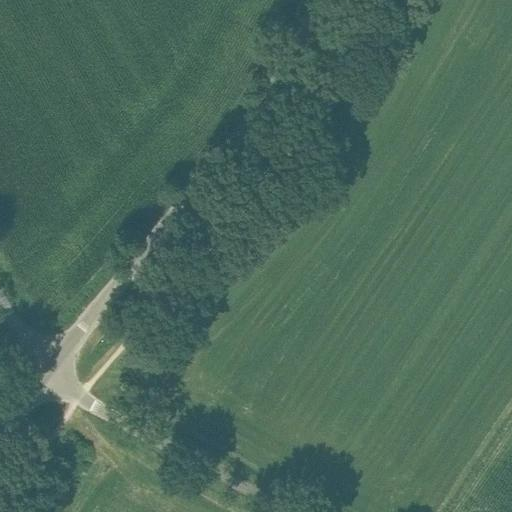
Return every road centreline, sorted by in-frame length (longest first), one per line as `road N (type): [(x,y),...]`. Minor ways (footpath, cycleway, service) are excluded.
road 1 (unclassified): [(48,370),(289,62),(321,0)]
road 2 (unclassified): [(288,511),(79,397),(48,370)]
